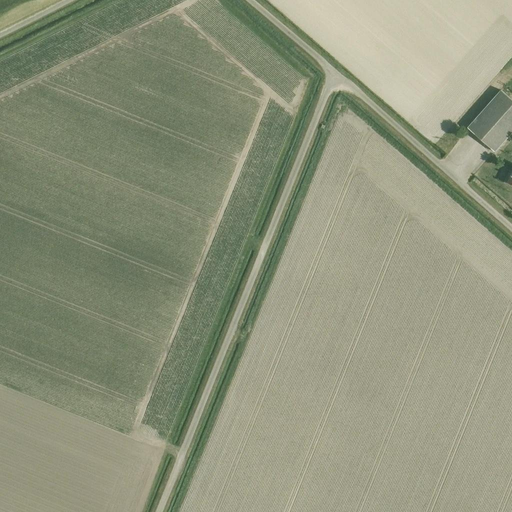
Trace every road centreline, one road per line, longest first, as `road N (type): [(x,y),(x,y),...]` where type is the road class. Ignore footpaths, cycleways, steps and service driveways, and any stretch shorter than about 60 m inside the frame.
road 1 (unclassified): [(158,511),(334,74)]
road 2 (unclassified): [(511,228),(334,74)]
